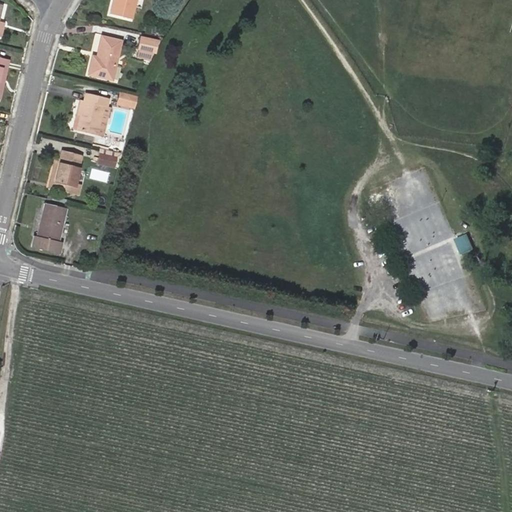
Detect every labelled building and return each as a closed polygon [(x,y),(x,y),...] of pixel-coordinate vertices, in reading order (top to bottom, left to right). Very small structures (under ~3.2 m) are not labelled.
[(112,0),(110,13),(131,18),(135,0),(112,0)] [(87,73),(111,79),(120,41),(101,36),(96,57),(92,56),(87,73)] [(156,41),(140,37),(136,55),(148,58),(150,51),(154,51),(156,41)] [(117,102),(133,106),(136,96),(119,93),(117,102)] [(79,116),(76,129),(95,134),(102,106),(105,107),(107,99),(85,94),(83,101),(85,101),(81,116),(79,116)] [(73,128),(76,129),(79,116),(81,116),(85,101),(83,101),(80,100),(73,128)] [(102,106),(95,134),(103,136),(110,108),(105,107),(102,106)] [(71,193),(74,183),(81,155),(61,150),(59,159),(52,189),(71,193)] [(99,153),(97,163),(112,167),(115,157),(99,153)] [(52,189),(59,159),(55,158),(48,188),(52,189)] [(80,184),(74,183),(71,193),(77,195),(80,184)] [(57,241),(61,225),(65,208),(44,203),(36,236),(33,236),(31,245),(58,252),(60,242),(57,241)] [(460,254),(473,249),(466,234),(453,239),(460,254)]
